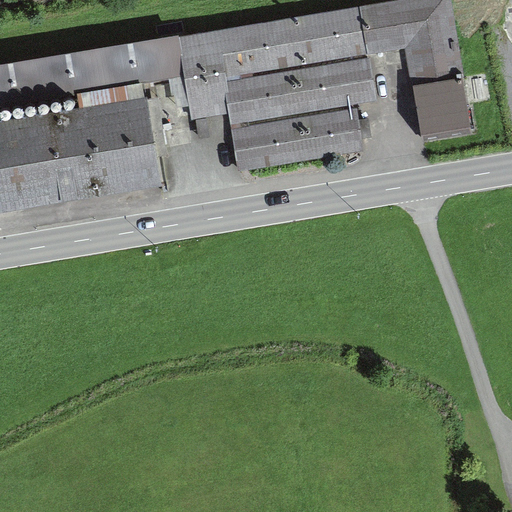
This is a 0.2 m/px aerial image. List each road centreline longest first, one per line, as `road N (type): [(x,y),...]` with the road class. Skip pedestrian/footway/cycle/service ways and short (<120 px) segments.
road 1 (secondary): [(511,169),(0,254)]
road 2 (track): [(511,465),(417,185)]
